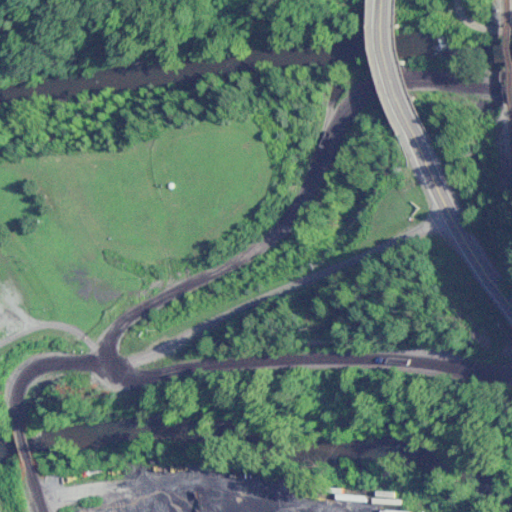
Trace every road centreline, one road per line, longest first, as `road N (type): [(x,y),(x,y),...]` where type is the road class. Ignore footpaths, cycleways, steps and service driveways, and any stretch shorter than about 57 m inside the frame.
road 1 (residential): [(38,486),(32,405),(59,379),(511,365)]
road 2 (residential): [(423,481),(284,454),(0,495)]
road 3 (primary): [(511,310),(448,214),(412,140)]
road 4 (primary): [(412,140),(386,52),(382,5)]
